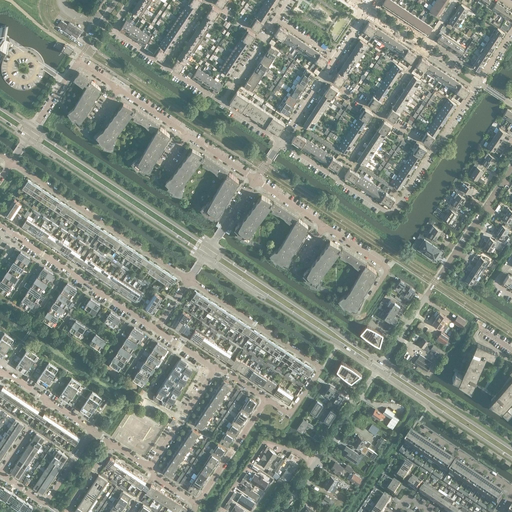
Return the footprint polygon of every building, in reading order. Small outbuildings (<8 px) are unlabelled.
[(149,4),(142,0),(139,0),(138,3),(146,8),(149,4)] [(397,4),(394,1),(392,0),(387,8),(391,10),(391,11),(392,11),(397,4)] [(493,2),(490,1),(490,0),(483,0),(481,3),(483,4),(484,3),(487,5),(486,7),(488,8),(493,2)] [(274,6),(266,1),(263,5),(272,10),(274,6)] [(444,6),(436,1),(433,5),(441,11),(444,6)] [(496,13),(501,5),(500,4),(500,3),(497,1),(495,4),(493,2),(488,8),(491,10),(492,8),(495,10),(494,12),(496,13)] [(197,7),(188,2),(186,6),(194,11),(197,7)] [(146,8),(138,3),(135,7),(143,12),(146,8)] [(402,7),(401,6),(397,4),(392,11),(393,12),(397,14),(402,7)] [(469,9),(461,4),(460,6),(459,6),(458,8),(466,14),(469,9)] [(272,10),(263,5),(261,9),(269,14),(272,10)] [(441,11),(433,5),(430,10),(436,14),(438,15),(441,11)] [(502,15),(507,7),(503,5),(503,6),(501,5),(496,13),(497,14),(499,13),(502,15)] [(194,11),(186,6),(183,10),(192,15),(194,11)] [(215,20),(221,11),(212,6),(207,14),(215,20)] [(143,12),(135,7),(132,11),(141,17),(143,12)] [(407,10),(404,8),(402,7),(397,14),(401,17),(402,18),(407,10)] [(505,20),(511,12),(509,11),(510,10),(507,7),(502,15),(505,17),(504,19),(505,20)] [(466,14),(458,8),(456,11),(455,13),(463,18),(466,14)] [(269,14),(261,9),(258,13),(266,18),(269,14)] [(192,15),(183,10),(180,14),(189,19),(192,15)] [(412,14),(411,13),(407,10),(402,18),(403,19),(403,18),(407,21),(412,14)] [(266,18),(258,13),(255,17),(264,22),(266,18)] [(463,18),(455,13),(454,15),(453,15),(451,17),(460,23),(463,18)] [(189,19),(180,14),(178,18),(186,23),(189,19)] [(215,20),(207,14),(204,18),(213,24),(215,20)] [(417,17),(414,15),(412,14),(407,21),(411,24),(412,25),(417,17)] [(258,30),(264,22),(255,17),(250,25),(258,30)] [(422,20),(421,19),(417,17),(412,25),(413,25),(417,28),(422,20)] [(460,23),(451,17),(450,20),(449,22),(457,28),(460,23)] [(186,23),(178,18),(175,22),(184,27),(186,23)] [(213,24),(204,18),(201,22),(210,28),(213,24)] [(82,31),(69,22),(68,24),(61,20),(58,25),(77,38),(82,31)] [(124,32),(130,23),(126,20),(120,29),(124,32)] [(427,24),(424,21),(422,20),(417,28),(421,30),(421,31),(422,31),(427,24)] [(184,27),(175,22),(172,26),(181,31),(184,27)] [(210,28),(201,22),(199,26),(207,32),(210,28)] [(371,36),(377,27),(368,22),(363,30),(371,36)] [(128,34),(134,26),(130,23),(124,32),(128,34)] [(428,34),(433,27),(427,24),(422,31),(423,32),(428,34)] [(9,42),(7,41),(1,36),(2,36),(2,35),(4,33),(3,33),(1,32),(3,30),(4,31),(5,31),(7,27),(3,28),(5,26),(0,26),(0,56),(9,42)] [(132,37),(138,28),(134,26),(128,34),(132,37)] [(181,31),(172,26),(170,30),(178,36),(181,31)] [(207,32),(199,26),(196,30),(205,36),(207,32)] [(283,40),(288,32),(280,26),(274,35),(283,40)] [(374,38),(380,30),(377,27),(371,36),(374,38)] [(136,40),(142,31),(138,28),(132,37),(136,40)] [(505,33),(498,28),(495,31),(494,30),(493,32),(501,37),(502,36),(503,36),(505,33)] [(250,43),(255,35),(247,29),(241,37),(250,43)] [(178,36),(170,30),(167,34),(175,39),(178,36)] [(205,36),(196,30),(193,34),(202,40),(205,36)] [(378,41),(384,32),(380,30),(374,38),(378,41)] [(440,30),(436,36),(439,37),(437,41),(439,43),(440,42),(442,43),(447,35),(440,30)] [(140,42),(146,34),(142,31),(136,40),(140,42)] [(287,43),(292,35),(288,32),(283,40),(287,43)] [(381,43),(387,34),(384,32),(378,41),(381,43)] [(501,37),(493,32),(489,37),(499,43),(501,39),(500,39),(501,37)] [(145,45),(150,36),(146,34),(140,42),(145,45)] [(175,39),(167,34),(164,38),(173,43),(175,39)] [(202,40),(193,34),(191,38),(199,44),(202,40)] [(385,45),(391,37),(387,34),(381,43),(385,45)] [(290,46),(296,37),(292,35),(287,43),(290,46)] [(446,47),(452,38),(447,35),(442,43),(444,44),(443,45),(446,47)] [(250,43),(241,37),(239,41),(247,47),(250,43)] [(294,48),(300,40),(296,37),(290,46),(294,48)] [(388,48),(394,39),(391,37),(385,45),(388,48)] [(499,43),(489,37),(486,41),(494,47),(495,45),(496,46),(499,43)] [(173,43),(164,38),(162,42),(170,47),(173,43)] [(199,44),(191,38),(188,42),(197,48),(199,44)] [(451,49),(456,41),(452,38),(446,47),(448,48),(449,48),(451,49)] [(392,50),(398,41),(394,39),(388,48),(392,50)] [(298,51),(304,42),(300,40),(294,48),(298,51)] [(368,45),(360,40),(357,44),(366,50),(368,45)] [(247,47),(239,41),(236,45),(245,51),(247,47)] [(396,52),(401,44),(398,41),(392,50),(396,52)] [(455,53),(461,44),(456,41),(451,49),(453,50),(452,51),(455,53)] [(493,48),(494,47),(486,41),(483,46),(485,47),(492,52),(494,49),(493,48)] [(73,50),(66,45),(65,44),(64,45),(63,45),(63,46),(56,42),(53,46),(60,51),(59,53),(62,52),(63,50),(70,54),(73,50)] [(170,47),(162,42),(159,46),(168,51),(170,47)] [(197,48),(188,42),(185,46),(194,52),(197,48)] [(302,54),(308,45),(304,42),(298,51),(302,54)] [(366,50),(357,44),(354,48),(363,54),(366,50)] [(399,55),(405,46),(401,44),(396,52),(399,55)] [(460,55),(465,47),(461,44),(455,53),(457,54),(458,54),(460,55)] [(245,51),(236,45),(234,49),(242,55),(245,51)] [(279,50),(271,45),(268,49),(276,55),(279,50)] [(306,56),(312,48),(308,45),(302,54),(306,56)] [(162,60),(168,51),(159,46),(154,54),(162,60)] [(194,52),(185,46),(183,50),(191,56),(194,52)] [(402,57),(408,48),(405,46),(399,55),(402,57)] [(485,47),(483,50),(481,49),(480,51),(488,56),(489,55),(490,55),(492,52),(485,47)] [(310,59),(316,50),(312,48),(306,56),(310,59)] [(363,54),(354,48),(352,52),(360,58),(363,54)] [(411,62),(416,54),(408,48),(402,57),(411,62)] [(242,55),(234,49),(231,53),(239,59),(242,55)] [(276,55),(268,49),(266,53),(274,59),(276,55)] [(191,56),(183,50),(180,54),(189,60),(191,56)] [(314,62),(320,53),(316,50),(310,59),(314,62)] [(487,58),(488,56),(480,51),(479,52),(481,54),(479,57),(486,62),(488,58),(487,58)] [(360,58),(352,52),(349,56),(358,62),(360,58)] [(239,59),(231,53),(228,57),(237,63),(239,59)] [(274,59),(266,53),(263,57),(271,63),(274,59)] [(323,67),(328,59),(320,53),(314,62),(323,67)] [(189,60),(180,54),(177,58),(186,64),(189,60)] [(358,62),(349,56),(346,60),(355,66),(358,62)] [(237,63),(228,57),(225,61),(234,67),(237,63)] [(271,63),(263,57),(260,61),(268,67),(271,63)] [(424,71),(430,63),(422,57),(416,66),(424,71)] [(486,62),(479,57),(476,60),(475,59),(474,60),(482,66),(483,64),(484,65),(486,62)] [(180,72),(186,64),(177,58),(172,66),(180,72)] [(355,66),(346,60),(344,64),(352,70),(355,66)] [(481,67),(482,66),(474,60),(473,62),(474,63),(472,66),(479,71),(482,68),(481,67)] [(234,67),(225,61),(223,65),(231,71),(234,67)] [(268,67),(260,61),(258,65),(266,71),(268,67)] [(403,68),(399,66),(395,63),(392,67),(400,72),(403,68)] [(428,74),(433,65),(430,63),(424,71),(428,74)] [(352,70),(344,64),(341,68),(349,74),(352,70)] [(231,71),(223,65),(220,69),(229,75),(231,71)] [(266,71),(258,65),(255,69),(263,75),(266,71)] [(431,76),(437,67),(433,65),(428,74),(431,76)] [(400,72),(392,67),(389,71),(397,76),(400,72)] [(435,78),(440,70),(437,67),(431,76),(435,78)] [(196,80),(202,71),(198,68),(192,77),(196,80)] [(349,74),(341,68),(338,72),(347,77),(349,74)] [(263,75),(255,69),(252,73),(260,79),(263,75)] [(315,74),(307,69),(304,73),(312,78),(315,74)] [(438,81),(444,72),(440,70),(435,78),(438,81)] [(200,82),(206,74),(202,71),(196,80),(200,82)] [(397,76),(389,71),(386,75),(395,80),(397,76)] [(95,97),(98,94),(97,92),(99,91),(101,88),(92,81),(88,79),(88,78),(90,79),(91,79),(80,72),(78,74),(77,75),(74,78),(79,82),(83,85),(85,83),(89,86),(86,90),(87,91),(82,96),(83,97),(78,103),(79,103),(76,107),(75,106),(73,108),(68,112),(74,119),(76,118),(80,121),(86,113),(86,111),(88,110),(90,107),(90,105),(92,103),(94,100),(94,98),(95,97)] [(341,86),(347,77),(338,72),(333,80),(341,86)] [(442,83),(447,74),(444,72),(438,81),(442,83)] [(260,79),(252,73),(250,77),(258,83),(260,79)] [(312,78),(304,73),(301,77),(309,82),(312,78)] [(204,85),(210,76),(206,74),(200,82),(204,85)] [(445,85),(451,77),(447,74),(442,83),(445,85)] [(395,80),(386,75),(384,79),(392,84),(395,80)] [(422,81),(415,76),(414,75),(411,80),(419,85),(422,81)] [(208,87),(214,79),(210,76),(204,85),(208,87)] [(258,83),(250,77),(247,81),(255,87),(258,83)] [(309,82),(301,77),(298,81),(306,86),(309,82)] [(449,88),(454,79),(451,77),(445,85),(449,88)] [(212,90),(218,82),(214,79),(208,87),(212,90)] [(392,84),(384,79),(381,83),(389,88),(392,84)] [(452,90),(458,81),(454,79),(449,88),(452,90)] [(419,85),(411,80),(408,84),(416,89),(419,85)] [(255,87),(247,81),(244,86),(252,91),(255,87)] [(306,86),(298,81),(296,85),(304,90),(306,86)] [(455,92),(461,84),(458,81),(452,90),(455,92)] [(217,93),(222,85),(218,82),(212,90),(217,93)] [(389,88),(381,83),(378,87),(386,92),(389,88)] [(341,91),(331,85),(330,84),(325,92),(333,98),(335,94),(338,96),(341,91)] [(416,89),(408,84),(405,88),(413,93),(416,89)] [(464,98),(470,89),(461,84),(455,92),(464,98)] [(304,90),(296,85),(293,89),(301,94),(304,90)] [(386,92),(378,87),(376,91),(384,96),(386,92)] [(413,93),(405,88),(403,92),(411,97),(413,93)] [(301,94),(293,89),(290,93),(298,98),(301,94)] [(242,110),(249,99),(237,91),(230,102),(242,110)] [(384,96),(376,91),(373,95),(381,100),(384,96)] [(333,98),(325,92),(322,96),(330,102),(333,98)] [(411,97),(403,92),(400,96),(408,101),(411,97)] [(298,98),(290,93),(288,97),(296,102),(298,98)] [(376,109),(381,100),(373,95),(371,99),(368,97),(365,102),(376,109)] [(330,102),(322,96),(320,100),(328,106),(330,102)] [(408,101),(400,96),(397,100),(405,105),(408,101)] [(296,102),(288,97),(285,101),(293,106),(296,102)] [(254,118),(261,107),(249,99),(242,110),(254,118)] [(456,104),(448,99),(446,103),(454,108),(456,104)] [(328,106),(320,100),(317,104),(325,110),(328,106)] [(405,105),(397,100),(395,104),(403,109),(405,105)] [(293,106),(285,101),(282,105),(290,110),(293,106)] [(113,141),(117,134),(115,133),(118,129),(119,130),(122,123),(123,124),(127,117),(127,118),(130,114),(135,116),(133,119),(138,121),(140,121),(141,122),(143,124),(148,117),(136,109),(136,110),(138,111),(137,112),(134,109),(123,103),(122,106),(121,108),(119,108),(117,112),(117,114),(115,114),(113,118),(113,120),(110,120),(109,124),(108,126),(106,126),(103,132),(101,132),(97,136),(100,139),(99,141),(104,144),(104,146),(113,148),(114,143),(113,141)] [(454,108),(446,103),(443,107),(451,112),(454,108)] [(325,110),(317,104),(314,108),(322,114),(325,110)] [(403,109),(395,104),(392,108),(400,113),(403,109)] [(290,110),(282,105),(280,109),(288,114),(290,110)] [(368,121),(373,113),(362,106),(360,110),(362,112),(360,115),(368,121)] [(266,126),(273,115),(261,107),(254,118),(266,126)] [(451,112),(443,107),(440,111),(448,116),(451,112)] [(322,114),(314,108),(311,112),(319,118),(322,114)] [(397,117),(400,113),(392,108),(387,116),(397,123),(400,119),(397,117)] [(507,118),(511,112),(507,109),(503,115),(507,118)] [(448,116),(440,111),(438,115),(446,120),(448,116)] [(319,118),(311,112),(309,116),(317,122),(319,118)] [(278,134),(285,124),(273,115),(266,126),(278,134)] [(368,121),(360,115),(357,119),(365,125),(368,121)] [(446,120),(438,115),(435,119),(443,124),(446,120)] [(317,122),(309,116),(306,120),(314,126),(317,122)] [(163,144),(164,143),(167,140),(166,138),(168,137),(170,134),(161,127),(160,127),(157,124),(159,125),(148,117),(143,124),(146,125),(148,126),(148,128),(152,131),(153,129),(158,132),(155,136),(155,137),(151,142),(152,143),(147,149),(148,149),(145,153),(144,152),(139,158),(137,158),(132,161),(138,169),(139,167),(144,171),(146,169),(150,171),(152,166),(151,164),(155,159),(155,157),(157,156),(159,153),(159,151),(160,149),(163,146),(163,144)] [(365,125),(357,119),(354,123),(362,129),(365,125)] [(443,124),(435,119),(432,123),(440,128),(443,124)] [(314,126),(306,120),(303,125),(311,130),(314,126)] [(394,127),(391,124),(384,120),(381,124),(382,125),(389,130),(392,131),(394,127)] [(362,129),(354,123),(352,128),(360,133),(362,129)] [(440,128),(432,123),(429,127),(437,132),(440,128)] [(389,130),(382,125),(381,124),(379,128),(387,133),(389,130)] [(437,132),(429,127),(427,131),(435,136),(437,132)] [(360,133),(352,128),(349,132),(357,137),(360,133)] [(387,133),(379,128),(376,132),(384,137),(387,133)] [(503,137),(506,133),(499,128),(496,133),(503,137)] [(429,144),(435,136),(427,131),(424,135),(422,133),(419,137),(429,144)] [(357,137),(349,132),(346,136),(354,141),(357,137)] [(384,137),(376,132),(373,136),(381,141),(384,137)] [(301,147),(306,139),(297,133),(291,141),(301,147)] [(503,137),(496,133),(493,137),(500,142),(503,137)] [(354,141),(346,136),(343,140),(351,145),(354,141)] [(381,141),(373,136),(370,140),(378,146),(381,141)] [(500,142),(493,137),(490,142),(497,146),(500,142)] [(305,150),(311,142),(306,139),(301,147),(305,150)] [(351,145),(343,140),(341,144),(349,149),(351,145)] [(378,146),(370,140),(368,144),(376,150),(378,146)] [(421,157),(427,148),(416,141),(413,146),(416,147),(413,151),(421,157)] [(310,153),(315,145),(311,142),(305,150),(310,153)] [(494,151),(497,146),(490,142),(487,147),(494,151)] [(349,149),(341,144),(338,148),(346,153),(349,149)] [(376,150),(368,144),(365,148),(373,154),(376,150)] [(314,156),(320,148),(315,145),(310,153),(314,156)] [(319,159),(324,151),(320,148),(314,156),(319,159)] [(373,154),(365,148),(362,152),(370,158),(373,154)] [(182,187),(186,180),(184,179),(187,175),(188,176),(191,169),(192,170),(195,163),(196,164),(199,160),(203,162),(202,164),(207,167),(209,166),(210,168),(212,169),(217,163),(205,155),(207,157),(206,157),(203,155),(192,149),(191,152),(190,154),(188,154),(186,158),(186,160),(184,160),(182,164),(181,166),(179,166),(177,169),(177,171),(175,172),(172,178),(170,178),(166,182),(169,185),(168,187),(173,190),(173,192),(182,194),(183,189),(182,187)] [(323,162),(329,154),(324,151),(319,159),(323,162)] [(421,157),(413,151),(411,155),(419,161),(421,157)] [(370,158),(362,152),(360,156),(368,162),(370,158)] [(497,159),(486,152),(483,156),(486,158),(492,162),(493,160),(495,161),(497,159)] [(328,165),(333,157),(329,154),(323,162),(328,165)] [(419,161),(411,155),(408,159),(416,165),(419,161)] [(368,162),(360,156),(357,160),(365,166),(368,162)] [(337,171),(342,163),(333,157),(328,165),(337,171)] [(489,167),(492,162),(486,158),(481,165),(483,166),(484,164),(489,167)] [(416,165),(408,159),(405,163),(413,169),(416,165)] [(221,189),(216,195),(217,195),(214,199),(213,198),(208,204),(206,204),(201,207),(207,215),(213,217),(219,217),(221,212),(220,210),(224,205),(224,203),(226,202),(228,199),(228,196),(229,195),(232,192),(231,190),(233,189),(235,186),(235,184),(237,182),(239,180),(229,173),(226,170),(228,171),(217,163),(212,169),(215,171),(216,172),(217,174),(221,177),(222,175),(227,178),(224,182),(224,183),(220,188),(221,189)] [(413,169),(405,163),(403,167),(411,173),(413,169)] [(483,170),(481,169),(483,166),(481,165),(479,168),(477,166),(474,171),(480,175),(483,170)] [(411,173),(403,167),(400,171),(408,177),(411,173)] [(354,182),(359,174),(350,168),(344,176),(354,182)] [(384,180),(371,171),(369,174),(382,183),(384,180)] [(408,177),(400,171),(397,175),(405,181),(408,177)] [(479,177),(480,175),(474,171),(470,175),(478,181),(480,178),(479,177)] [(358,185),(363,177),(359,174),(354,182),(358,185)] [(405,181),(397,175),(395,179),(403,185),(405,181)] [(363,188),(368,180),(363,177),(358,185),(363,188)] [(27,191),(32,183),(33,182),(27,178),(23,183),(25,184),(22,188),(27,191)] [(403,185),(395,179),(392,184),(400,189),(403,185)] [(367,191),(373,183),(368,180),(363,188),(367,191)] [(31,194),(37,185),(33,182),(32,183),(27,191),(31,194)] [(372,194),(377,186),(373,183),(367,191),(372,194)] [(474,190),(471,188),(472,186),(469,184),(468,185),(465,184),(464,187),(461,185),(458,190),(464,193),(465,191),(471,194),(474,190)] [(37,185),(31,194),(36,197),(42,188),(37,185)] [(376,197),(382,189),(377,186),(372,194),(376,197)] [(40,200),(46,191),(42,188),(36,197),(40,200)] [(381,200),(386,192),(382,189),(376,197),(381,200)] [(45,203),(50,195),(51,194),(46,191),(40,200),(45,203)] [(390,206),(395,198),(386,192),(381,200),(390,206)] [(49,206),(55,197),(51,194),(50,195),(45,203),(49,206)] [(466,199),(458,194),(455,198),(462,202),(463,201),(464,202),(466,199)] [(251,233),(255,226),(254,225),(256,221),(257,222),(260,215),(261,216),(265,209),(266,210),(268,206),(273,208),(272,211),(276,213),(278,212),(279,214),(282,216),(286,209),(274,201),(274,202),(276,203),(275,203),(272,201),(262,195),(260,198),(260,200),(257,200),(256,204),(255,206),(253,206),(251,210),(251,212),(249,212),(247,216),(246,218),(244,218),(241,224),(239,224),(235,228),(238,231),(237,233),(243,236),(242,238),(251,240),(252,235),(251,233)] [(54,209),(59,201),(60,200),(55,197),(49,206),(54,209)] [(458,207),(462,202),(455,198),(452,203),(455,205),(453,207),(455,208),(457,206),(458,207)] [(17,212),(22,204),(14,199),(10,207),(17,212)] [(58,212),(64,203),(60,200),(59,201),(54,209),(58,212)] [(63,215),(68,207),(69,206),(64,203),(58,212),(63,215)] [(67,218),(73,209),(69,206),(68,207),(63,215),(67,218)] [(12,219),(17,212),(10,207),(5,214),(12,219)] [(458,214),(453,211),(455,208),(453,207),(451,210),(450,209),(447,214),(454,218),(458,214)] [(72,221),(77,213),(78,212),(73,209),(67,218),(72,221)] [(301,236),(302,235),(305,232),(304,230),(306,229),(308,226),(299,219),(295,216),(297,217),(298,217),(286,209),(282,216),(284,217),(286,218),(286,220),(290,223),(292,221),(296,224),(293,228),(294,229),(289,234),(290,235),(285,241),(286,241),(283,245),(282,244),(277,250),(275,250),(270,253),(276,261),(278,259),(282,263),(284,261),(288,263),(290,258),(289,256),(294,251),(293,249),(295,248),(297,245),(297,242),(299,241),(301,238),(301,236)] [(76,224),(82,215),(78,212),(77,213),(72,221),(76,224)] [(511,223),(511,224),(511,223),(511,217),(506,213),(503,218),(507,221),(506,223),(511,227),(511,226),(511,223)] [(447,214),(444,218),(448,221),(447,223),(454,227),(456,225),(454,223),(455,221),(453,220),(454,219),(447,214)] [(82,215),(76,224),(81,227),(87,218),(82,215)] [(27,228),(32,221),(27,218),(22,225),(27,228)] [(85,230),(91,221),(87,218),(81,227),(85,230)] [(31,231),(36,224),(32,221),(27,228),(31,231)] [(85,230),(90,233),(96,224),(91,221),(85,230)] [(507,234),(511,227),(506,223),(504,226),(502,225),(499,229),(507,234)] [(36,234),(41,227),(36,224),(31,231),(36,234)] [(95,236),(101,227),(96,224),(90,233),(95,236)] [(443,232),(432,225),(429,229),(438,235),(439,233),(441,235),(443,232)] [(40,237),(45,230),(41,227),(36,234),(40,237)] [(496,228),(493,232),(498,235),(496,238),(498,239),(504,243),(509,236),(507,234),(499,229),(496,228)] [(97,238),(102,241),(108,232),(103,229),(97,238)] [(435,240),(438,235),(429,229),(426,234),(427,235),(425,237),(431,241),(433,239),(435,240)] [(45,240),(50,233),(45,230),(40,237),(45,240)] [(107,244),(113,235),(108,232),(102,241),(107,244)] [(49,243),(54,236),(50,233),(45,240),(49,243)] [(107,244),(111,247),(117,238),(113,235),(107,244)] [(54,246),(59,239),(54,236),(49,243),(54,246)] [(490,237),(487,242),(493,246),(494,247),(496,248),(500,242),(497,240),(495,239),(494,240),(490,237)] [(116,250),(122,241),(117,238),(111,247),(116,250)] [(58,249),(63,242),(59,239),(54,246),(58,249)] [(439,249),(424,239),(419,247),(424,250),(422,252),(422,253),(432,259),(433,256),(434,257),(437,253),(436,252),(439,249)] [(484,240),(481,245),(482,246),(491,251),(494,247),(493,246),(487,242),(484,240)] [(116,250),(120,253),(126,244),(122,241),(116,250)] [(320,279),(324,272),(322,271),(324,267),(325,267),(329,261),(330,261),(333,255),(334,255),(336,251),(341,254),(340,256),(344,258),(346,258),(348,260),(350,261),(354,255),(343,247),(342,247),(344,248),(344,249),(340,247),(330,241),(328,243),(328,245),(326,246),(324,249),(324,251),(321,252),(320,255),(319,257),(317,258),(315,261),(315,263),(313,264),(309,270),(307,270),(303,274),(307,277),(306,279),(311,282),(311,284),(319,286),(321,281),(320,279)] [(63,252),(68,245),(63,242),(58,249),(63,252)] [(125,256),(131,247),(126,244),(120,253),(125,256)] [(67,255),(72,248),(68,245),(63,252),(67,255)] [(125,256),(129,259),(135,250),(131,247),(125,256)] [(72,258),(77,251),(72,248),(67,255),(72,258)] [(134,262),(140,253),(135,250),(129,259),(134,262)] [(17,256),(14,261),(19,264),(25,254),(21,251),(19,253),(17,252),(15,255),(17,256)] [(76,261),(81,254),(77,251),(72,258),(76,261)] [(134,262),(138,265),(144,256),(140,253),(134,262)] [(24,267),(30,257),(25,254),(19,264),(24,267)] [(9,266),(17,256),(15,255),(8,265),(9,266)] [(369,282),(371,281),(373,278),(373,275),(374,274),(376,272),(367,264),(363,262),(364,261),(366,263),(366,262),(354,255),(350,261),(352,263),(354,263),(355,265),(358,268),(360,267),(364,270),(361,274),(362,274),(358,280),(358,281),(354,286),(355,287),(352,291),(350,289),(345,296),(343,296),(339,299),(344,306),(346,305),(351,309),(352,307),(356,309),(359,304),(358,302),(362,297),(364,296),(364,295),(363,293),(366,290),(365,288),(367,287),(369,284),(369,282)] [(143,268),(149,259),(144,256),(138,265),(143,268)] [(479,259),(477,261),(485,266),(488,261),(489,260),(485,257),(484,259),(481,256),(479,259)] [(86,268),(91,260),(86,257),(81,265),(86,268)] [(143,268),(147,271),(153,262),(149,259),(143,268)] [(90,271),(95,263),(91,260),(86,268),(90,271)] [(13,273),(19,264),(14,261),(8,270),(13,273)] [(481,270),(484,265),(485,266),(477,261),(474,266),(481,270)] [(152,274),(158,265),(153,262),(147,271),(152,274)] [(95,274),(100,266),(95,263),(90,271),(95,274)] [(18,276),(24,267),(19,264),(13,273),(18,276)] [(152,274),(156,277),(162,268),(158,265),(152,274)] [(99,277),(104,269),(100,266),(95,274),(99,277)] [(478,274),(481,270),(474,266),(471,270),(478,274)] [(42,279),(49,270),(44,267),(38,276),(42,279)] [(161,280),(167,271),(162,268),(156,277),(161,280)] [(104,280),(109,272),(104,269),(99,277),(104,280)] [(7,282),(13,273),(8,270),(2,279),(7,282)] [(47,282),(53,273),(49,270),(42,279),(47,282)] [(475,279),(478,274),(471,270),(468,275),(475,279)] [(161,280),(165,283),(171,274),(167,271),(161,280)] [(108,283),(113,275),(109,272),(104,280),(108,283)] [(12,285),(18,276),(13,273),(7,282),(12,285)] [(174,283),(177,278),(171,274),(165,283),(170,286),(173,282),(174,283)] [(511,287),(511,285),(511,275),(508,274),(501,284),(506,287),(507,284),(511,287)] [(113,286),(118,278),(113,275),(108,283),(113,286)] [(461,276),(459,279),(469,285),(471,283),(472,283),(475,279),(468,275),(468,276),(467,276),(466,275),(464,278),(461,276)] [(36,288),(42,279),(38,276),(32,285),(36,288)] [(117,289),(122,281),(118,278),(113,286),(117,289)] [(41,292),(47,282),(42,279),(36,288),(41,292)] [(403,292),(408,284),(400,279),(398,282),(395,287),(400,291),(403,292)] [(122,292),(127,284),(122,281),(117,289),(122,292)] [(5,295),(12,285),(7,282),(1,292),(5,295)] [(66,295),(72,285),(67,282),(61,292),(66,295)] [(126,295),(131,287),(127,284),(122,292),(126,295)] [(414,292),(415,289),(408,284),(403,292),(405,294),(404,294),(410,297),(414,292)] [(30,298),(36,288),(32,285),(26,294),(30,298)] [(70,298),(77,288),(72,285),(66,295),(70,298)] [(131,298),(136,290),(131,287),(126,295),(131,298)] [(35,301),(41,292),(36,288),(30,298),(35,301)] [(136,301),(140,294),(141,293),(136,290),(131,298),(136,301)] [(196,302),(201,294),(195,290),(191,295),(193,296),(189,301),(194,304),(196,302)] [(60,304),(66,295),(61,292),(55,301),(60,304)] [(157,305),(162,298),(155,293),(150,300),(157,305)] [(24,307),(30,298),(26,294),(19,304),(24,307)] [(200,305),(205,297),(201,294),(196,302),(200,305)] [(64,307),(70,298),(66,295),(60,304),(64,307)] [(89,310),(95,301),(91,298),(90,298),(88,297),(87,299),(89,300),(84,307),(89,310)] [(205,308),(210,300),(205,297),(200,305),(205,308)] [(29,310),(35,301),(30,298),(24,307),(29,310)] [(401,307),(390,299),(387,304),(391,307),(390,310),(395,313),(397,311),(398,312),(401,307)] [(153,312),(157,305),(150,300),(145,307),(153,312)] [(209,311),(214,303),(210,300),(205,308),(209,311)] [(53,313),(60,304),(55,301),(49,310),(53,313)] [(94,314),(100,304),(95,301),(89,310),(94,314)] [(214,314),(219,306),(214,303),(209,311),(214,314)] [(58,316),(64,307),(60,304),(53,313),(58,316)] [(218,317),(223,309),(219,306),(214,314),(218,317)] [(223,320),(228,312),(223,309),(218,317),(223,320)] [(398,319),(393,316),(395,313),(390,310),(388,309),(387,311),(385,310),(382,315),(394,324),(398,319)] [(47,323),(53,313),(49,310),(43,319),(47,323)] [(109,324),(115,314),(111,311),(104,321),(109,324)] [(187,321),(190,316),(183,311),(178,318),(187,324),(188,321),(187,321)] [(227,323),(232,315),(228,312),(223,320),(227,323)] [(438,312),(435,317),(436,318),(446,325),(447,326),(451,320),(450,320),(449,319),(440,313),(439,313),(438,312)] [(52,326),(58,316),(53,313),(47,323),(52,326)] [(114,327),(120,317),(115,314),(109,324),(114,327)] [(232,326),(237,318),(232,315),(227,323),(232,326)] [(462,327),(466,321),(458,315),(453,322),(462,327)] [(185,327),(187,324),(178,318),(173,326),(181,331),(184,326),(185,327)] [(236,329),(241,321),(237,318),(232,326),(236,329)] [(436,318),(432,323),(442,330),(444,331),(448,326),(447,326),(446,325),(436,318)] [(74,333),(81,323),(76,320),(75,321),(73,320),(72,322),(74,323),(69,330),(74,333)] [(241,332),(246,324),(241,321),(236,329),(240,332),(241,332)] [(79,336),(85,326),(81,323),(74,333),(79,336)] [(254,340),(259,332),(252,328),(246,324),(241,332),(240,332),(239,334),(244,337),(247,333),(248,334),(250,335),(247,339),(252,343),(254,340)] [(380,335),(379,334),(380,333),(382,334),(383,334),(381,333),(379,331),(377,330),(375,329),(373,328),(371,327),(369,326),(367,325),(366,326),(361,332),(362,333),(363,334),(364,335),(366,336),(367,338),(368,338),(371,340),(373,341),(374,342),(376,343),(379,345),(382,346),(385,339),(383,337),(382,336),(380,335)] [(133,339),(139,330),(134,327),(128,336),(133,339)] [(139,330),(133,339),(137,342),(140,344),(142,342),(139,340),(143,333),(139,330)] [(195,340),(200,333),(195,330),(190,337),(193,338),(192,339),(195,340)] [(447,340),(449,337),(441,331),(437,338),(445,343),(447,340)] [(259,332),(254,340),(258,343),(263,335),(259,332)] [(0,342),(3,345),(9,336),(5,333),(0,339),(0,342)] [(94,346),(101,337),(96,333),(90,343),(94,346)] [(199,343),(204,336),(200,333),(195,340),(199,343)] [(262,346),(268,338),(263,335),(258,343),(262,346)] [(8,348),(14,339),(9,336),(3,345),(8,348)] [(126,348),(133,339),(128,336),(122,345),(126,348)] [(204,346),(209,339),(204,336),(199,343),(204,346)] [(99,349),(105,340),(101,337),(94,346),(99,349)] [(267,349),(272,341),(268,338),(262,346),(267,349)] [(420,341),(418,343),(418,344),(419,344),(419,345),(428,351),(430,348),(435,352),(435,353),(438,355),(438,353),(443,356),(445,352),(433,343),(432,344),(423,338),(421,342),(420,341)] [(131,351),(137,342),(133,339),(126,348),(131,351)] [(208,349),(213,342),(209,339),(204,346),(208,349)] [(271,352),(277,344),(272,341),(267,349),(271,352)] [(156,355),(162,345),(157,342),(151,352),(156,355)] [(213,352),(218,345),(213,342),(208,349),(213,352)] [(475,383),(486,358),(487,356),(493,359),(495,355),(497,351),(477,342),(462,375),(455,372),(452,378),(459,381),(458,382),(471,391),(473,387),(474,384),(475,383)] [(276,355),(281,347),(277,344),(271,352),(276,355)] [(120,358),(126,348),(122,345),(116,354),(120,358)] [(161,358),(167,348),(162,345),(156,355),(161,358)] [(217,355),(222,348),(218,345),(213,352),(217,355)] [(280,358),(286,350),(281,347),(276,355),(280,358)] [(27,361),(33,351),(28,348),(22,357),(27,361)] [(125,361),(131,351),(126,348),(120,358),(125,361)] [(222,358),(227,351),(222,348),(217,355),(222,358)] [(285,361),(290,353),(286,350),(280,358),(285,361)] [(31,364),(37,354),(33,351),(27,361),(31,364)] [(241,360),(236,357),(234,359),(232,358),(230,356),(231,354),(227,351),(222,358),(226,361),(228,360),(230,361),(232,362),(231,364),(236,367),(241,360)] [(150,364),(156,355),(151,352),(145,361),(150,364)] [(289,364),(295,356),(290,353),(285,361),(289,364)] [(114,367),(120,358),(116,354),(109,364),(114,367)] [(427,371),(432,363),(420,354),(414,363),(427,371)] [(154,367),(161,358),(156,355),(150,364),(154,367)] [(294,367),(299,359),(295,356),(289,364),(294,367)] [(20,370),(27,361),(22,357),(16,367),(20,370)] [(119,370),(125,361),(120,358),(114,367),(119,370)] [(170,408),(191,370),(192,369),(187,366),(186,366),(188,362),(187,361),(187,362),(185,361),(186,361),(181,358),(156,395),(156,396),(153,395),(153,396),(153,397),(153,398),(154,398),(154,399),(154,400),(155,400),(155,401),(156,401),(157,402),(158,402),(159,402),(160,402),(161,402),(162,401),(163,401),(165,404),(165,405),(170,408)] [(298,370),(304,362),(299,359),(294,367),(298,370)] [(240,370),(245,363),(241,360),(236,367),(240,370)] [(25,373),(31,364),(27,361),(20,370),(25,373)] [(144,373),(150,364),(145,361),(139,370),(144,373)] [(47,374),(54,365),(49,362),(43,371),(47,374)] [(304,362),(298,370),(303,373),(308,365),(304,362)] [(360,374),(357,371),(355,370),(353,368),(352,367),(350,366),(347,365),(345,364),(345,363),(343,363),(341,362),(337,370),(338,371),(340,372),(341,374),(343,376),(346,377),(347,379),(350,380),(352,381),(351,381),(349,379),(350,378),(352,379),(354,380),(355,381),(357,381),(362,376),(361,375),(361,374),(360,374)] [(245,373),(250,366),(245,363),(240,370),(245,373)] [(148,376),(154,367),(150,364),(144,373),(148,376)] [(52,378),(58,368),(54,365),(47,374),(52,378)] [(306,379),(313,369),(308,365),(303,373),(301,375),(306,379)] [(249,376),(254,369),(250,366),(245,373),(249,376)] [(511,409),(507,405),(511,399),(511,366),(509,369),(511,372),(511,377),(493,397),(488,402),(501,411),(502,410),(507,415),(511,409)] [(254,379),(259,372),(254,369),(249,376),(254,379)] [(137,383),(144,373),(139,370),(133,379),(137,383)] [(41,384),(47,374),(43,371),(37,380),(41,384)] [(258,382),(263,375),(259,372),(254,379),(258,382)] [(142,386),(148,376),(144,373),(137,383),(142,386)] [(46,387),(52,378),(47,374),(41,384),(46,387)] [(263,385),(268,378),(263,375),(258,382),(263,385)] [(70,390),(76,380),(72,377),(66,386),(70,390)] [(267,388),(272,381),(268,378),(263,385),(267,388)] [(203,428),(220,403),(231,386),(233,387),(234,386),(224,379),(195,423),(203,428)] [(75,393),(81,384),(76,380),(70,390),(75,393)] [(272,391),(277,383),(272,380),(272,381),(267,388),(272,391)] [(281,398),(287,389),(284,387),(283,388),(279,385),(274,393),(281,398)] [(332,398),(337,390),(330,385),(325,393),(329,397),(330,396),(332,398)] [(64,399),(70,390),(66,386),(59,396),(64,399)] [(7,399),(12,392),(10,391),(8,389),(3,396),(7,399)] [(288,403),(293,395),(289,392),(289,391),(287,389),(281,398),(288,403)] [(69,402),(75,393),(70,390),(64,399),(69,402)] [(340,403),(345,395),(337,390),(332,398),(334,399),(334,400),(340,403)] [(91,403),(97,394),(92,391),(86,400),(91,403)] [(12,402),(17,395),(16,394),(14,393),(14,394),(12,392),(7,399),(12,402)] [(96,407),(102,397),(97,394),(91,403),(96,407)] [(16,405),(21,398),(19,397),(19,396),(17,395),(12,402),(16,405)] [(254,407),(257,402),(249,396),(246,402),(254,407)] [(21,408),(26,401),(25,400),(23,399),(23,400),(21,398),(16,405),(21,408)] [(85,413),(91,403),(86,400),(80,410),(85,413)] [(325,409),(323,408),(320,406),(322,404),(317,400),(311,410),(313,411),(312,413),(319,418),(325,409)] [(25,411),(30,404),(28,403),(28,402),(26,401),(21,408),(25,411)] [(254,407),(246,402),(243,406),(251,411),(254,407)] [(90,416),(96,407),(91,403),(85,413),(90,416)] [(30,414),(35,407),(34,406),(32,405),(32,406),(30,404),(25,411),(30,414)] [(251,411),(243,406),(240,410),(248,415),(251,411)] [(43,415),(38,412),(38,411),(39,409),(35,407),(30,414),(35,417),(36,416),(40,419),(39,420),(44,424),(49,416),(45,413),(43,415)] [(393,428),(399,418),(394,414),(395,413),(386,408),(383,413),(391,418),(387,424),(393,428)] [(329,422),(336,412),(331,409),(329,412),(329,411),(328,409),(327,411),(325,409),(319,418),(326,423),(327,421),(329,422)] [(385,415),(375,409),(372,414),(376,417),(376,418),(377,419),(378,418),(379,419),(380,416),(383,418),(385,415)] [(248,415),(240,410),(237,414),(245,420),(248,415)] [(245,420),(237,414),(234,419),(242,424),(245,420)] [(48,427),(53,420),(51,418),(49,417),(49,416),(44,424),(48,427)] [(23,424),(15,419),(12,423),(21,429),(22,427),(22,426),(23,424)] [(242,424),(234,419),(232,423),(239,428),(242,424)] [(318,428),(314,426),(303,419),(297,428),(304,433),(308,426),(316,431),(318,428)] [(53,430),(58,422),(57,422),(55,420),(55,421),(53,420),(48,427),(53,430)] [(57,433),(62,426),(60,424),(58,423),(58,422),(53,430),(57,433)] [(21,429),(12,423),(10,428),(18,433),(21,429)] [(239,428),(232,423),(229,427),(237,432),(239,428)] [(368,429),(376,434),(380,428),(372,423),(368,429)] [(62,436),(67,428),(66,428),(64,426),(64,427),(62,426),(57,433),(62,436)] [(237,432),(229,427),(226,431),(234,437),(237,432)] [(18,433),(10,428),(7,432),(15,438),(18,433)] [(66,439),(71,432),(69,430),(67,429),(67,428),(62,436),(66,439)] [(171,476),(188,450),(200,433),(191,428),(162,472),(173,478),(173,477),(171,476)] [(234,437),(226,431),(223,436),(231,441),(234,437)] [(15,438),(7,432),(4,436),(12,442),(15,438)] [(71,442),(76,434),(75,434),(73,432),(73,433),(71,432),(66,439),(71,442)] [(45,438),(37,433),(35,436),(35,435),(33,437),(42,443),(45,438)] [(76,445),(79,439),(80,437),(76,434),(71,442),(76,445)] [(404,444),(409,447),(416,437),(411,434),(404,444)] [(370,443),(358,435),(355,439),(367,447),(370,443)] [(12,442),(4,436),(1,440),(9,446),(12,442)] [(227,446),(231,441),(223,436),(219,441),(227,446)] [(375,444),(380,448),(386,440),(381,436),(379,439),(378,438),(377,440),(378,441),(375,444)] [(42,443),(33,437),(31,442),(39,447),(42,443)] [(409,447),(414,451),(421,440),(416,437),(409,447)] [(367,447),(355,439),(352,443),(365,451),(367,447)] [(9,446),(1,440),(0,442),(0,445),(7,450),(9,446)] [(414,451),(419,454),(425,443),(421,440),(414,451)] [(39,447),(31,442),(28,446),(36,451),(39,447)] [(419,454),(423,457),(430,447),(425,443),(419,454)] [(222,454),(226,449),(218,444),(214,449),(222,454)] [(36,451),(28,446),(25,450),(33,456),(36,451)] [(360,455),(346,446),(343,450),(347,452),(345,455),(355,462),(360,455)] [(423,457),(428,460),(435,450),(430,447),(423,457)] [(222,454),(214,449),(211,453),(219,459),(222,454)] [(267,468),(277,454),(269,449),(265,454),(263,453),(260,458),(262,459),(259,463),(267,468)] [(33,456),(25,450),(22,454),(30,460),(33,456)] [(68,457),(64,455),(63,454),(63,453),(63,452),(62,453),(58,450),(55,455),(64,461),(65,460),(66,460),(68,457)] [(428,460),(433,463),(440,453),(435,450),(428,460)] [(219,459),(211,453),(208,458),(216,463),(219,459)] [(433,463),(438,466),(444,456),(440,453),(433,463)] [(30,460),(22,454),(19,459),(20,459),(28,464),(30,460)] [(64,461),(55,455),(52,460),(61,466),(64,461)] [(438,466),(442,470),(449,459),(444,456),(438,466)] [(110,467),(115,460),(110,457),(105,464),(110,467)] [(216,463),(208,458),(206,462),(213,467),(216,463)] [(277,470),(284,460),(281,458),(278,462),(276,461),(274,464),(276,466),(274,468),(277,470)] [(28,464),(20,459),(19,459),(16,463),(25,468),(28,464)] [(442,470),(447,473),(454,463),(449,459),(442,470)] [(61,466),(52,460),(49,464),(58,470),(61,466)] [(114,471),(119,463),(115,460),(110,467),(114,471)] [(296,467),(286,461),(278,474),(287,480),(296,467)] [(413,467),(404,461),(400,466),(409,472),(413,467)] [(213,467),(206,462),(203,466),(211,471),(213,467)] [(339,474),(343,468),(335,462),(331,468),(339,474)] [(25,468),(16,463),(14,467),(22,473),(25,468)] [(119,473),(124,466),(119,463),(114,471),(119,473)] [(449,474),(454,477),(460,467),(455,463),(449,474)] [(58,470),(49,464),(46,469),(55,475),(58,470)] [(123,476),(128,469),(124,466),(119,473),(123,476)] [(211,471),(203,466),(200,470),(208,476),(211,471)] [(409,472),(400,466),(397,471),(406,477),(409,472)] [(22,473),(14,467),(12,469),(12,468),(10,471),(13,473),(15,474),(14,475),(18,478),(22,473)] [(454,477),(458,480),(465,470),(460,467),(454,477)] [(55,475),(46,469),(43,473),(52,479),(55,475)] [(128,479),(133,472),(128,469),(123,476),(128,479)] [(208,476),(200,470),(197,475),(205,480),(208,476)] [(458,480),(463,483),(470,473),(465,470),(458,480)] [(406,477),(397,471),(394,476),(403,482),(406,477)] [(132,482),(137,475),(133,472),(128,479),(132,482)] [(52,479),(43,473),(40,478),(49,484),(52,479)] [(263,489),(268,482),(262,478),(264,476),(260,473),(259,476),(254,473),(249,480),(263,489)] [(358,485),(362,479),(353,473),(349,479),(358,485)] [(463,483),(468,486),(475,476),(470,473),(463,483)] [(108,480),(100,475),(99,476),(98,476),(96,479),(105,485),(108,480)] [(137,485),(142,478),(137,475),(132,482),(137,485)] [(205,480),(197,475),(194,479),(202,484),(205,480)] [(341,482),(331,475),(329,478),(328,478),(327,479),(327,480),(327,481),(334,485),(336,482),(339,484),(341,482)] [(468,486),(473,490),(479,479),(475,476),(468,486)] [(412,488),(417,480),(413,477),(408,485),(412,488)] [(49,484),(40,478),(37,482),(46,488),(49,484)] [(156,487),(152,484),(151,484),(150,486),(148,485),(146,484),(145,483),(146,481),(142,478),(137,485),(141,489),(143,487),(145,489),(147,490),(146,492),(151,495),(156,487)] [(105,485),(96,479),(93,484),(94,484),(102,490),(105,485)] [(202,484),(194,479),(191,483),(199,488),(202,484)] [(473,490),(477,493),(484,483),(479,479),(473,490)] [(400,486),(391,480),(388,485),(397,491),(400,486)] [(416,491),(422,483),(417,480),(412,488),(416,491)] [(251,484),(246,481),(241,489),(257,500),(260,495),(252,490),(254,487),(250,485),(251,484)] [(332,488),(334,485),(327,481),(326,481),(325,483),(324,486),(330,490),(330,491),(332,493),(335,490),(332,488)] [(46,488),(37,482),(33,488),(38,491),(39,490),(40,491),(44,494),(46,490),(45,490),(46,488)] [(196,494),(199,488),(191,483),(188,489),(196,494)] [(477,493),(482,496),(489,486),(484,483),(477,493)] [(102,490),(94,484),(93,484),(90,488),(99,494),(102,490)] [(2,498),(9,487),(7,486),(6,488),(5,487),(4,486),(4,487),(2,485),(0,487),(0,496),(2,498)] [(397,491),(388,485),(385,490),(394,496),(397,491)] [(423,496),(429,488),(424,485),(419,493),(423,496)] [(482,496),(487,499),(494,489),(489,486),(482,496)] [(9,501),(14,493),(12,492),(11,491),(10,490),(11,489),(9,487),(2,498),(5,500),(6,501),(6,499),(9,501)] [(155,498),(160,490),(156,487),(151,495),(155,498)] [(99,494),(90,488),(87,493),(88,493),(96,499),(99,494)] [(428,498),(433,490),(429,488),(423,496),(428,498)] [(487,499),(492,502),(498,492),(494,489),(487,499)] [(160,501),(165,493),(160,490),(155,498),(160,501)] [(432,501),(437,493),(433,490),(428,498),(432,501)] [(131,496),(123,491),(120,495),(128,501),(131,496)] [(502,500),(501,499),(503,495),(498,492),(492,502),(497,506),(502,499),(502,500)] [(14,506),(22,496),(19,494),(20,495),(18,496),(17,495),(16,495),(15,494),(14,493),(9,501),(12,503),(11,504),(14,506)] [(96,499),(88,493),(87,493),(84,497),(93,503),(96,499)] [(164,504),(169,496),(165,493),(160,501),(164,504)] [(236,501),(250,510),(255,502),(241,493),(236,501)] [(436,504),(442,496),(437,493),(432,501),(436,504)] [(391,500),(382,494),(379,499),(388,505),(391,500)] [(128,501),(120,495),(117,499),(126,505),(128,501)] [(329,509),(331,505),(334,501),(325,495),(320,503),(329,509)] [(21,509),(27,502),(26,501),(26,502),(24,500),(22,499),(23,497),(24,497),(22,496),(14,506),(15,506),(18,509),(19,508),(21,509)] [(169,507),(174,499),(169,496),(164,504),(169,507)] [(440,507),(446,499),(442,496),(436,504),(440,507)] [(93,503),(84,497),(81,502),(82,502),(90,508),(93,503)] [(126,505),(117,499),(115,504),(123,509),(126,505)] [(173,510),(178,502),(174,499),(169,507),(173,510)] [(388,505),(379,499),(376,503),(385,510),(388,505)] [(445,510),(450,502),(446,499),(440,507),(445,510)] [(33,509),(35,506),(36,505),(32,502),(32,503),(31,504),(29,503),(27,502),(21,509),(24,511),(23,511),(28,511),(31,508),(33,509)] [(86,511),(90,508),(82,502),(81,502),(78,506),(86,511)] [(176,511),(178,511),(183,505),(178,502),(173,510),(176,511)] [(448,511),(449,511),(454,505),(450,502),(445,510),(448,511)] [(247,511),(248,511),(235,503),(230,510),(232,511),(247,511)] [(383,511),(385,510),(376,503),(372,508),(378,511),(383,511)]
